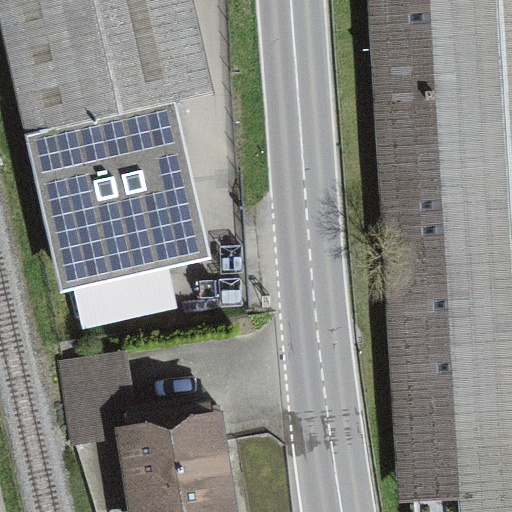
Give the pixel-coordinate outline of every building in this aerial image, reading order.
[(4,0),(44,173),(169,145),(160,107),(183,101),(160,0),(4,0)] [(220,0),(200,0),(215,53),(234,47),(220,0)] [(511,511),(511,0),(379,0),(411,511),(511,511)] [(223,72),(185,77),(197,176),(235,172),(223,72)] [(62,362),(73,442),(107,437),(104,413),(128,409),(120,354),(62,362)] [(130,420),(142,511),(221,511),(206,409),(130,420)]
